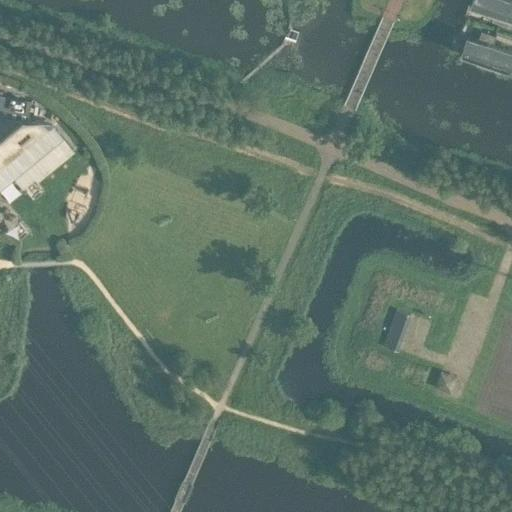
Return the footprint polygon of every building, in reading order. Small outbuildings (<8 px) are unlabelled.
[(510,18),(511,18),(511,0),(471,0),(470,5),(495,13),(492,20),(507,25),(510,18)] [(511,67),(511,47),(494,42),(497,35),(482,30),(479,37),(467,33),(461,53),(511,70),(511,67)] [(0,186),(61,136),(51,124),(27,119),(30,100),(0,94),(0,186)] [(397,308),(393,317),(407,322),(411,313),(397,308)] [(387,335),(384,344),(397,349),(401,340),(387,335)]
